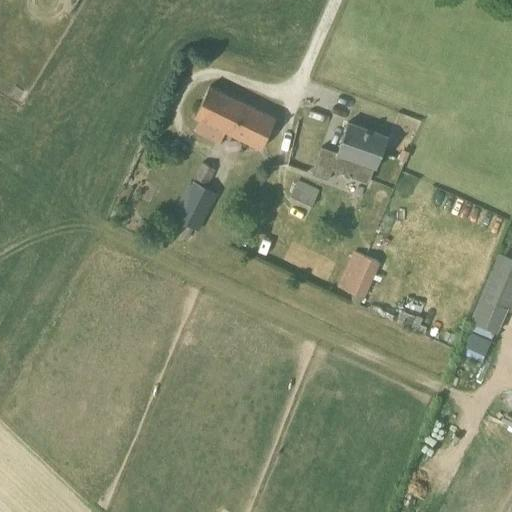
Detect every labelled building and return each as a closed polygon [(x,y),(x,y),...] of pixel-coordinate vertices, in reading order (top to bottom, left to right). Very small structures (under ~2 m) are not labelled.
[(260,150),(275,118),(209,86),(194,117),(200,120),(196,129),(213,137),(221,141),(225,132),(260,150)] [(377,166),(388,137),(348,122),(337,152),(321,147),(310,174),(327,180),(331,168),(350,176),(356,159),(377,166)] [(312,205),(319,189),(297,179),(290,195),(312,205)] [(186,182),(172,211),(175,212),(172,218),(175,220),(193,228),(198,231),(217,194),(206,188),(191,181),(190,184),(186,182)] [(339,274),(347,258),(330,249),(322,266),(339,274)] [(353,250),(338,287),(364,298),(366,292),(368,287),(372,279),(374,274),(379,262),(353,250)] [(511,311),(511,257),(497,252),(478,297),(511,311)]
